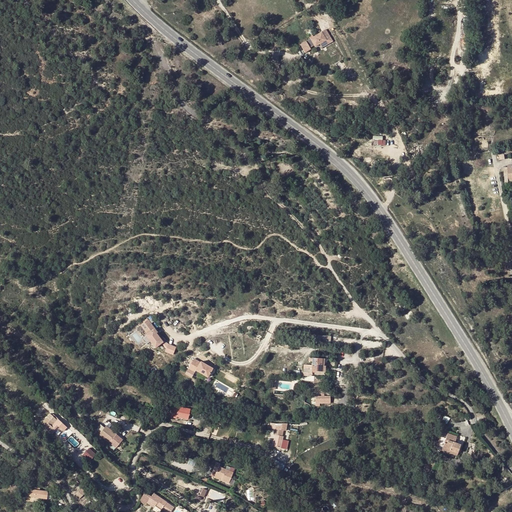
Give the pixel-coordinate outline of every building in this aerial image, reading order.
[(309,37),(314,46),(325,39),(320,31),(312,36),(312,34),(309,37)] [(299,44),(303,52),(309,49),(305,40),(299,44)] [(382,144),(383,135),(373,135),(373,139),(378,139),(378,144),(382,144)] [(156,333),(157,332),(147,320),(144,322),(147,327),(144,330),(147,333),(145,335),(155,347),(163,342),(156,333)] [(176,347),(168,344),(165,351),(173,355),(176,347)] [(200,362),(194,359),(188,369),(195,372),(196,370),(208,377),(213,368),(201,361),(200,362)] [(309,377),(309,372),(319,373),(320,360),(310,359),(309,367),(302,366),(301,377),(309,377)] [(331,403),(331,395),(315,395),(315,406),(322,406),(322,403),(331,403)] [(179,408),(172,407),(170,416),(188,420),(190,408),(179,405),(179,408)] [(51,412),(41,422),(52,433),(56,429),(51,424),(57,418),(51,412)] [(244,424),(235,422),(233,429),(242,432),(244,424)] [(270,448),(278,450),(279,442),(282,433),(285,433),(287,425),(274,426),(274,430),(272,430),(270,436),(272,437),(270,448)] [(97,434),(101,437),(113,448),(120,441),(104,426),(97,434)] [(97,434),(93,430),(91,432),(99,439),(101,437),(97,434)] [(444,434),(440,448),(456,453),(458,444),(453,443),(454,437),(444,434)] [(81,453),(88,461),(96,454),(89,446),(81,453)] [(218,469),(214,477),(222,480),(220,482),(228,485),(232,475),(218,469)] [(85,493),(81,488),(75,494),(80,499),(85,493)] [(47,494),(28,491),(27,499),(43,501),(43,499),(47,499),(47,494)] [(170,511),(174,507),(154,492),(147,501),(160,510),(162,506),(169,511),(170,511)]
